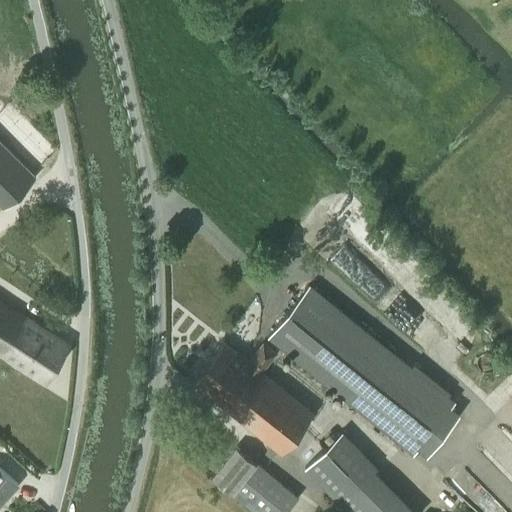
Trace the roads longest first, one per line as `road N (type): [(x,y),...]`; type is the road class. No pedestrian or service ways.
road 1 (unclassified): [(124,511),(147,410),(155,317),(150,222),(103,0)]
road 2 (unclassified): [(52,511),(84,316),(76,219),(30,0)]
road 3 (track): [(282,470),(333,414),(405,473),(455,446),(511,504)]
